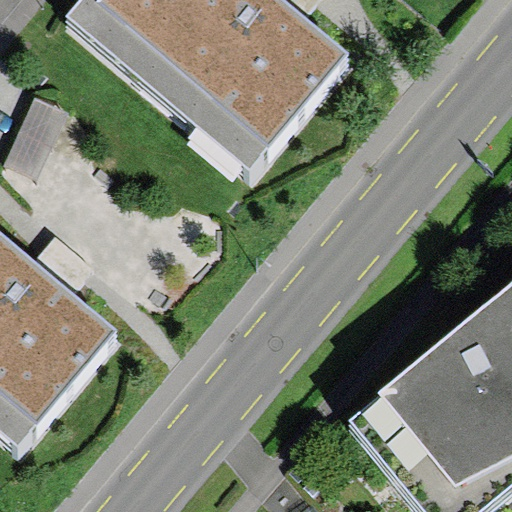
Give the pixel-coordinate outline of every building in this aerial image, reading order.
[(355,70),(272,0),(110,0),(101,10),(278,160),(355,70)] [(252,190),(278,160),(101,10),(90,1),(65,30),(252,190)] [(16,184),(63,199),(86,131),(38,115),(16,184)] [(0,401),(44,438),(121,347),(0,245),(0,401)] [(500,511),(511,503),(511,300),(350,435),(411,511),(500,511)] [(0,447),(21,465),(44,438),(0,401),(0,447)]
